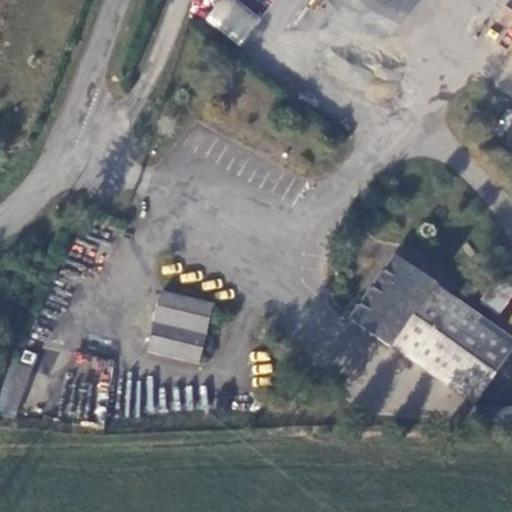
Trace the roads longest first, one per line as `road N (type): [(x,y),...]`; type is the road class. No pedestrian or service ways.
road 1 (unclassified): [(122,0),(54,165),(0,224)]
road 2 (unknown): [(131,118),(308,231)]
road 3 (unknown): [(69,128),(106,134),(131,118),(181,0)]
